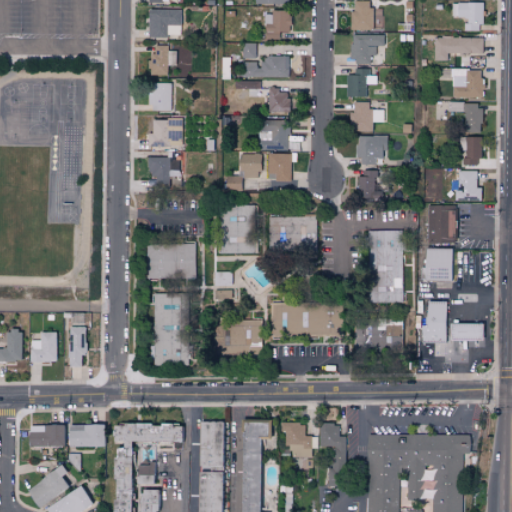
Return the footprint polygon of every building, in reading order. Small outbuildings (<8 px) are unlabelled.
[(372,30),(371,1),(354,1),(354,11),(350,11),(350,31),(372,30)] [(481,2),(451,3),(451,17),(464,16),(464,30),(481,30),(481,2)] [(180,10),(147,9),(147,37),(166,38),(166,24),(180,25),(180,10)] [(263,12),(264,39),(278,39),(278,33),(289,32),(289,11),(263,12)] [(383,35),(350,35),(350,62),(369,63),(369,56),(375,56),(376,46),(383,46),(383,35)] [(482,38),(433,37),(433,60),(446,60),(446,52),(482,53),(482,38)] [(256,43),(242,43),(241,58),(255,58),(256,43)] [(149,75),(167,75),(167,65),(175,65),(176,51),(168,51),(168,45),(154,45),(154,54),(149,54),(149,75)] [(287,56),(263,56),(264,62),(242,62),(242,77),(287,77),(287,56)] [(221,78),(229,79),(229,67),(221,66),(221,78)] [(365,96),(365,84),(375,84),(375,75),(369,75),(369,69),(354,69),(354,75),(346,75),(346,96),(365,96)] [(451,97),(481,97),(481,69),(451,69),(451,97)] [(250,90),(250,96),(258,96),(259,81),(235,81),(234,90),(250,90)] [(170,111),(171,83),(152,83),(152,93),(148,93),(148,111),(170,111)] [(288,90),(268,90),(267,112),(287,112),(288,90)] [(368,102),(352,102),(352,112),(349,112),(348,131),(371,131),(371,122),(382,123),(382,110),(368,110),(368,102)] [(463,133),(480,133),(481,104),(447,103),(447,111),(463,112),(463,133)] [(152,120),(153,134),(146,134),(146,147),(182,146),(182,119),(152,120)] [(287,120),(257,120),(257,150),(287,150),(287,120)] [(385,136),(357,136),(357,164),(375,164),(376,158),(385,158),(385,136)] [(463,164),(479,165),(479,137),(458,136),(458,150),(464,150),(463,164)] [(259,154),(239,154),(240,178),(260,177),(259,154)] [(267,154),(266,180),(290,181),(290,154),(267,154)] [(169,158),(147,157),(146,176),(155,176),(154,187),(168,187),(169,158)] [(359,200),(382,200),(383,191),(375,191),(375,171),(359,170),(359,200)] [(480,201),(480,188),(477,188),(477,171),(456,170),(455,200),(480,201)] [(224,191),(240,191),(240,176),(224,176),(224,191)] [(426,242),(457,243),(458,205),(427,205),(426,242)] [(402,302),(401,230),(366,230),(366,303),(402,302)] [(422,280),(450,281),(452,249),(424,248),(422,280)] [(231,290),(213,290),(213,300),(231,299),(231,290)] [(152,366),(189,366),(189,347),(177,348),(176,294),(152,294),(152,366)] [(415,316),(415,328),(420,328),(419,341),(444,342),(446,301),(426,300),(425,316),(415,316)] [(270,337),(309,336),(309,329),(307,330),(306,306),(270,307),(270,328),(270,337)] [(211,355),(261,353),(260,319),(210,321),(211,355)] [(353,349),(400,350),(401,321),(354,319),(353,349)] [(481,324),(450,324),(450,340),(481,340),(481,324)] [(86,355),(87,327),(70,327),(69,367),(82,367),(82,355),(86,355)] [(7,341),(0,340),(0,361),(20,362),(21,330),(7,330),(7,341)] [(30,362),(56,361),(56,332),(39,333),(40,340),(30,341),(30,362)] [(258,511),(259,437),(270,437),(270,421),(240,420),(238,511),(258,511)] [(222,421),(197,422),(198,472),(223,471),(222,421)] [(311,457),(311,436),(304,436),(304,423),(280,423),(280,432),(287,432),(287,457),(311,457)] [(319,447),(331,447),(331,472),(344,473),(345,436),(338,436),(338,423),(320,423),(319,447)] [(68,447),(104,447),(105,425),(69,424),(68,447)] [(129,511),(130,441),(184,442),(184,424),(114,424),(113,511),(129,511)] [(28,447),(64,447),(63,425),(28,426),(28,447)] [(365,511),(396,511),(397,480),(405,480),(405,499),(421,499),(421,490),(431,490),(431,511),(461,511),(461,453),(468,453),(468,435),(366,435),(365,511)] [(231,471),(239,470),(238,453),(231,453),(231,471)] [(66,485),(59,478),(66,472),(58,463),(26,494),(40,509),(66,485)] [(136,464),(136,476),(151,477),(152,464),(136,464)] [(198,472),(197,511),(218,511),(219,472),(198,472)] [(43,507),(45,511),(78,511),(91,505),(81,487),(43,507)] [(159,511),(160,490),(139,490),(138,511),(159,511)]
